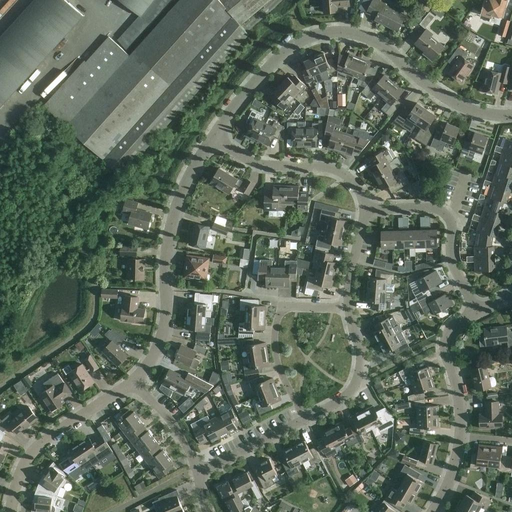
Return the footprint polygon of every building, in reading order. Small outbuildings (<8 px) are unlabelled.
[(65,0),(34,0),(0,38),(0,107),(83,16),(65,0)] [(121,177),(129,168),(248,35),(240,25),(270,0),(179,0),(133,52),(130,56),(109,37),(86,62),(84,61),(44,106),(103,159),(103,160),(121,177)] [(118,0),(139,16),(150,24),(171,0),(118,0)] [(340,7),(349,6),(348,0),(322,0),(323,13),(337,12),(337,6),(340,6),(340,7)] [(397,32),(405,16),(383,5),(384,4),(375,0),(372,0),(366,13),(376,18),(375,21),(397,32)] [(501,18),(507,0),(485,0),(481,15),(490,18),(489,22),(499,25),(501,18)] [(425,29),(434,17),(429,13),(419,24),(425,29)] [(126,51),(146,29),(150,24),(139,16),(117,40),(126,51)] [(510,22),(504,20),(499,35),(505,37),(510,22)] [(432,61),(443,47),(430,36),(431,34),(426,30),(415,44),(426,53),(425,55),(432,61)] [(461,83),(473,66),(464,59),(467,54),(458,48),(450,59),(455,63),(448,73),(461,83)] [(323,53),(314,58),(324,81),(328,79),(329,77),(328,75),(337,71),(332,58),(326,60),(323,53)] [(338,62),(337,71),(337,77),(345,80),(347,75),(353,77),(360,58),(350,54),(345,65),(338,62)] [(323,81),(324,81),(314,58),(304,62),(306,69),(301,71),(306,84),(316,80),(317,82),(319,83),(323,81)] [(360,58),(353,77),(359,79),(356,85),(365,88),(372,79),(374,77),(366,74),(371,63),(360,58)] [(507,84),(510,68),(503,66),(502,74),(487,70),(482,91),(497,95),(500,82),(507,84)] [(372,79),(365,88),(361,92),(370,100),(376,93),(381,98),(393,83),(384,75),(377,83),(372,79)] [(294,98),(298,94),(300,96),(308,88),(297,78),(293,83),(288,78),(280,85),(294,98)] [(390,117),(401,104),(396,100),(403,92),(393,83),(381,98),(387,103),(381,109),(390,117)] [(294,98),(280,85),(273,93),(279,98),(275,102),(285,112),(289,107),(287,105),(294,98)] [(327,96),(328,104),(336,103),(334,95),(327,96)] [(416,124),(426,110),(417,103),(409,115),(403,111),(394,121),(411,133),(416,124)] [(326,105),(326,114),(343,114),(343,105),(326,105)] [(426,110),(416,124),(421,128),(414,138),(426,146),(434,131),(428,127),(435,116),(426,110)] [(257,141),(265,124),(259,121),(261,116),(251,111),(246,123),(251,126),(246,135),(257,141)] [(327,148),(339,152),(345,134),(339,131),(340,126),(327,121),(325,136),(331,138),(327,148)] [(273,136),(278,139),(283,142),(284,128),(283,128),(284,127),(274,122),(272,127),(265,124),(257,141),(268,146),(273,136)] [(292,147),(304,147),(305,128),(298,128),(298,123),(287,123),(287,136),(293,136),(292,147)] [(305,128),(304,147),(316,147),(317,137),(322,137),(323,124),(312,123),(312,128),(305,128)] [(453,145),(459,128),(447,124),(442,136),(435,134),(430,147),(442,151),(446,142),(453,145)] [(354,149),(361,151),(373,137),(354,130),(352,136),(345,134),(339,152),(351,156),(354,149)] [(482,154),(487,137),(475,133),(470,146),(463,144),(459,157),(472,161),(475,152),(482,154)] [(504,148),(496,146),(495,149),(511,154),(511,141),(506,139),(504,148)] [(511,166),(511,154),(495,149),(494,151),(502,154),(499,163),(511,166)] [(375,180),(391,170),(401,164),(397,158),(393,161),(387,150),(374,157),(378,163),(369,169),(375,180)] [(511,166),(499,163),(495,174),(511,179),(511,178),(511,166)] [(219,169),(210,183),(229,194),(235,184),(242,188),(240,190),(248,195),(254,184),(247,180),(245,183),(237,179),(237,180),(219,169)] [(391,170),(375,180),(381,191),(390,186),(394,192),(407,184),(400,173),(395,176),(391,170)] [(511,179),(495,174),(492,183),(485,180),(484,183),(510,192),(511,185),(511,179)] [(484,183),(483,186),(490,188),(488,197),(504,202),(506,203),(510,192),(484,183)] [(285,213),(286,205),(285,205),(286,186),(273,186),(273,196),(264,196),(264,210),(278,211),(278,213),(285,213)] [(308,212),(308,198),(308,193),(299,192),(299,187),(286,186),(285,205),(286,205),(293,205),(292,211),(308,212)] [(504,202),(488,197),(484,208),(500,214),(500,213),(504,202)] [(129,224),(148,229),(152,214),(136,210),(138,203),(126,200),(122,212),(129,214),(130,217),(129,224)] [(327,223),(325,230),(344,234),(347,221),(336,219),(338,213),(335,212),(336,208),(326,206),(325,210),(322,209),(319,221),(327,223)] [(500,214),(484,208),(481,217),(473,214),(472,217),(499,226),(503,214),(500,213),(500,214)] [(416,222),(416,214),(406,215),(407,223),(416,222)] [(429,214),(429,222),(438,222),(438,214),(429,214)] [(472,217),(472,220),(479,222),(476,231),(493,237),(495,237),(499,226),(472,217)] [(214,223),(212,230),(226,235),(228,229),(214,223)] [(194,224),(189,245),(205,248),(209,227),(194,224)] [(426,247),(425,227),(421,227),(421,230),(414,231),(415,248),(426,247)] [(437,240),(437,230),(430,230),(429,227),(425,227),(426,247),(437,247),(437,241),(437,240)] [(388,231),(381,232),(382,249),(393,248),(393,231),(393,228),(388,228),(388,231)] [(404,248),(403,228),(399,228),(399,231),(393,231),(393,248),(404,248)] [(415,256),(415,248),(414,231),(408,231),(407,228),(403,228),(404,248),(410,248),(410,256),(415,256)] [(315,247),(316,247),(326,249),(329,250),(331,244),(341,246),(344,234),(325,230),(324,237),(318,235),(315,247)] [(493,237),(476,231),(474,247),(492,247),(493,237)] [(219,250),(234,252),(235,246),(220,244),(219,250)] [(121,247),(121,255),(136,256),(137,248),(121,247)] [(325,254),(326,249),(316,247),(312,263),(318,264),(316,271),(334,276),(337,263),(327,261),(329,255),(325,254)] [(466,260),(494,259),(494,247),(492,247),(474,247),(474,257),(466,257),(466,260)] [(213,255),(212,262),(225,264),(226,257),(213,255)] [(187,264),(186,276),(199,278),(198,281),(207,282),(208,275),(205,274),(206,266),(208,266),(209,258),(195,256),(195,262),(192,264),(187,264)] [(144,266),(144,260),(128,259),(128,279),(144,280),(144,272),(143,272),(144,266)] [(494,259),(466,260),(467,263),(475,262),(475,272),(495,271),(494,259)] [(266,287),(277,287),(278,268),(272,267),(272,260),(260,260),(258,275),(266,276),(266,287)] [(374,260),(373,265),(384,268),(386,262),(374,260)] [(284,268),(278,268),(277,287),(289,288),(289,276),(296,276),(297,261),(285,261),(284,268)] [(367,290),(385,291),(394,292),(394,285),(392,285),(392,284),(393,273),(378,270),(378,279),(368,278),(367,290)] [(334,276),(316,271),(314,278),(308,277),(306,288),(320,291),(321,286),(331,288),(334,276)] [(412,290),(418,302),(431,295),(428,290),(442,282),(436,271),(417,281),(419,286),(412,290)] [(102,290),(102,298),(117,298),(117,290),(102,290)] [(367,290),(366,302),(371,302),(370,308),(375,309),(390,310),(391,299),(385,298),(385,291),(367,290)] [(431,295),(418,302),(410,306),(413,312),(421,308),(424,314),(432,310),(435,315),(438,313),(440,317),(442,318),(448,314),(448,312),(446,309),(454,305),(447,293),(434,300),(431,295)] [(187,316),(206,318),(206,311),(212,311),(213,295),(199,294),(198,304),(188,303),(187,316)] [(123,307),(121,321),(143,324),(145,310),(137,309),(138,298),(125,296),(123,307)] [(245,311),(245,317),(265,318),(266,307),(254,306),(254,300),(240,299),(240,311),(245,311)] [(206,318),(187,316),(186,329),(196,330),(195,340),(209,341),(211,325),(205,325),(206,318)] [(379,344),(396,335),(403,331),(402,330),(400,327),(398,326),(393,316),(375,326),(376,326),(378,331),(374,333),(379,344)] [(265,318),(245,317),(245,323),(239,323),(239,334),(253,335),(253,329),(265,329),(265,318)] [(511,351),(511,335),(510,333),(507,334),(506,326),(483,329),(484,338),(487,338),(488,346),(501,344),(501,342),(507,342),(508,348),(511,351)] [(112,342),(102,352),(107,357),(107,359),(109,360),(111,360),(117,366),(127,356),(117,346),(121,342),(127,336),(112,329),(110,331),(109,330),(104,335),(112,342)] [(396,335),(379,344),(385,354),(394,350),(396,355),(409,348),(404,338),(399,341),(396,335)] [(248,357),(267,354),(265,343),(254,345),(253,339),(239,341),(241,352),(247,351),(248,357)] [(198,361),(193,359),(196,352),(206,356),(208,350),(195,345),(193,350),(181,345),(175,359),(190,365),(190,367),(196,370),(196,369),(199,363),(199,362),(198,361)] [(245,376),(259,373),(262,373),(261,367),(269,366),(267,354),(248,357),(249,364),(243,365),(245,376)] [(84,359),(93,372),(98,368),(90,356),(84,359)] [(68,374),(80,392),(94,383),(82,365),(68,374)] [(399,372),(401,376),(404,381),(410,379),(411,384),(431,378),(428,367),(413,372),(410,366),(399,372)] [(491,388),(495,387),(496,385),(496,383),(495,379),(494,378),(492,377),(488,378),(486,366),(470,370),(472,379),(473,379),(476,391),(491,388)] [(169,370),(163,383),(170,387),(184,394),(191,381),(197,384),(209,390),(214,386),(189,373),(186,378),(169,370)] [(48,404),(52,411),(64,403),(58,394),(67,388),(58,374),(43,383),(47,390),(40,395),(47,405),(48,404)] [(273,379),(265,382),(263,378),(260,379),(260,377),(248,382),(252,392),(256,391),(258,396),(277,389),(273,379)] [(408,402),(421,400),(420,393),(434,388),(431,378),(411,384),(414,394),(407,396),(408,402)] [(26,389),(20,381),(13,386),(19,394),(26,389)] [(163,383),(160,389),(167,396),(171,388),(170,387),(163,383)] [(227,391),(229,396),(233,394),(229,383),(228,383),(224,384),(227,391)] [(234,389),(241,403),(247,400),(240,386),(234,389)] [(277,389),(258,396),(260,402),(255,404),(259,415),(272,410),(270,404),(281,400),(277,389)] [(421,400),(408,402),(409,407),(411,407),(411,412),(417,412),(417,418),(438,417),(437,406),(422,406),(421,400)] [(480,429),(502,428),(502,414),(498,414),(498,402),(485,403),(485,415),(480,415),(480,429)] [(184,403),(178,407),(183,413),(189,408),(184,403)] [(373,406),(362,412),(371,430),(377,427),(380,433),(390,427),(384,415),(379,418),(373,406)] [(28,407),(8,423),(18,435),(26,428),(27,430),(31,427),(30,425),(38,418),(28,407)] [(220,415),(230,433),(237,429),(235,427),(239,425),(231,409),(220,415)] [(128,410),(123,415),(121,412),(114,416),(116,420),(115,421),(122,431),(138,419),(133,412),(131,414),(128,410)] [(385,413),(393,428),(394,419),(387,411),(385,413)] [(361,435),(371,430),(362,412),(351,417),(357,429),(352,431),(358,443),(358,444),(364,441),(361,435)] [(230,433),(220,415),(210,421),(219,438),(230,433)] [(219,438),(210,421),(209,421),(207,416),(190,425),(193,429),(192,429),(200,445),(210,440),(212,442),(219,438)] [(438,417),(417,418),(417,428),(410,428),(409,434),(422,435),(423,429),(438,428),(438,417)] [(122,431),(130,440),(145,428),(143,425),(138,419),(122,431)] [(341,422),(331,428),(340,445),(346,443),(348,448),(358,443),(352,431),(350,427),(345,430),(341,422)] [(130,440),(137,450),(153,437),(148,431),(147,431),(145,428),(130,440)] [(324,438),(317,441),(324,454),(325,454),(327,458),(337,453),(335,448),(340,445),(331,428),(321,433),(324,438)] [(104,429),(99,432),(102,436),(104,440),(106,443),(107,442),(109,441),(111,439),(104,429)] [(88,437),(78,444),(89,460),(93,465),(99,461),(108,456),(113,452),(106,443),(104,440),(102,436),(92,443),(88,437)] [(137,450),(144,459),(160,447),(157,444),(158,444),(153,437),(137,450)] [(304,441),(294,447),(302,463),(309,460),(311,465),(321,460),(314,447),(309,450),(304,441)] [(433,464),(437,445),(424,442),(419,460),(433,464)] [(78,444),(69,450),(75,459),(70,463),(78,475),(87,469),(93,465),(89,460),(78,444)] [(477,465),(488,466),(490,446),(478,445),(477,456),(471,455),(470,468),(476,469),(477,465)] [(499,472),(505,472),(507,459),(501,458),(502,448),(490,446),(488,466),(499,467),(499,472)] [(144,459),(152,469),(168,456),(163,450),(162,450),(160,447),(144,459)] [(302,463),(294,447),(283,452),(288,461),(282,464),(289,477),(299,472),(296,467),(302,463)] [(119,448),(115,451),(121,462),(126,459),(124,456),(123,456),(119,448)] [(168,456),(152,469),(159,478),(173,468),(170,465),(172,463),(168,456)] [(415,467),(417,461),(404,456),(401,462),(415,467)] [(272,479),(278,476),(269,459),(258,465),(263,474),(257,476),(264,490),(274,484),(272,479)] [(46,476),(43,475),(41,479),(39,484),(37,489),(57,497),(61,487),(63,487),(64,485),(65,483),(65,481),(64,480),(64,479),(67,476),(53,462),(48,468),(50,470),(46,476)] [(404,479),(401,485),(417,494),(423,483),(415,478),(418,473),(404,465),(398,475),(404,479)] [(362,472),(353,476),(357,483),(366,479),(362,472)] [(232,480),(233,481),(239,493),(242,491),(250,487),(257,500),(262,498),(254,481),(252,482),(247,473),(232,480)] [(230,509),(242,503),(240,498),(242,496),(243,493),(242,491),(239,493),(233,481),(229,483),(228,481),(217,487),(223,498),(225,497),(227,501),(226,501),(230,509)] [(137,492),(142,490),(145,488),(143,482),(134,487),(137,492)] [(417,494),(401,485),(397,491),(391,488),(385,498),(399,506),(402,500),(411,505),(417,494)] [(34,499),(32,504),(35,504),(34,511),(53,511),(54,511),(55,510),(55,508),(53,506),(57,497),(37,489),(35,494),(34,499)] [(158,498),(164,511),(174,511),(182,509),(175,492),(177,491),(177,490),(158,498)] [(460,500),(457,505),(469,511),(477,511),(480,507),(485,510),(490,500),(474,492),(471,498),(466,495),(463,502),(460,500)] [(395,511),(383,502),(374,511),(395,511)] [(245,508),(242,503),(230,509),(231,511),(249,511),(252,508),(249,506),(245,508)]
